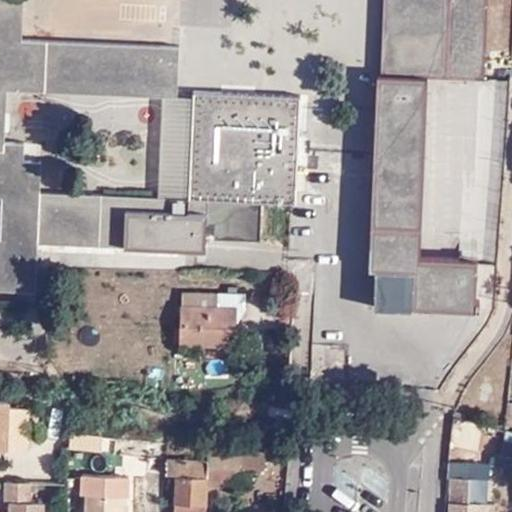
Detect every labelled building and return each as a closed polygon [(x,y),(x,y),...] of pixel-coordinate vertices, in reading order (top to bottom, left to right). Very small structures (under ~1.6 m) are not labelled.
[(7,89),(84,93),(176,97),(178,46),(92,42),(21,39),(22,0),(0,0),(0,92),(7,93),(7,89)] [(225,0),(187,0),(186,25),(224,26),(225,0)] [(450,0),(385,0),(382,74),(383,74),(429,76),(430,76),(447,76),(450,0)] [(450,0),(447,76),(486,78),(488,0),(450,0)] [(383,74),(382,74),(379,74),(369,269),(376,269),(374,307),(413,308),(413,305),(476,309),(478,258),(420,256),(429,76),(383,74)] [(504,80),(478,80),(477,152),(503,152),(504,80)] [(4,142),(7,93),(0,92),(0,197),(0,201),(0,288),(33,290),(37,244),(57,244),(205,251),(207,226),(213,226),(213,239),(258,242),(261,202),(296,204),(300,97),(195,93),(188,199),(65,194),(38,192),(39,162),(23,161),(24,143),(4,142)] [(179,346),(233,348),(236,311),(244,312),(245,294),(181,292),(179,346)] [(9,411),(9,406),(10,399),(0,398),(0,441),(8,442),(8,448),(29,449),(30,413),(9,411)] [(118,438),(83,434),(82,449),(116,453),(118,438)] [(511,468),(511,441),(504,440),(499,458),(507,459),(506,467),(511,468)] [(56,448),(40,444),(38,456),(54,459),(56,448)] [(208,460),(169,457),(168,474),(179,475),(176,511),(208,511),(209,487),(211,466),(240,469),(266,469),(268,452),(242,451),(243,446),(242,446),(210,444),(208,460)] [(90,473),(110,474),(110,461),(90,460),(90,473)] [(471,462),(470,478),(468,503),(486,504),(488,479),(489,463),(471,462)] [(240,488),(240,469),(211,466),(209,487),(240,488)] [(486,511),(486,504),(468,503),(470,478),(451,477),(450,511),(486,511)] [(28,500),(28,480),(3,480),(2,500),(7,501),(6,511),(39,511),(40,500),(28,500)] [(123,511),(124,495),(88,493),(86,511),(123,511)]
